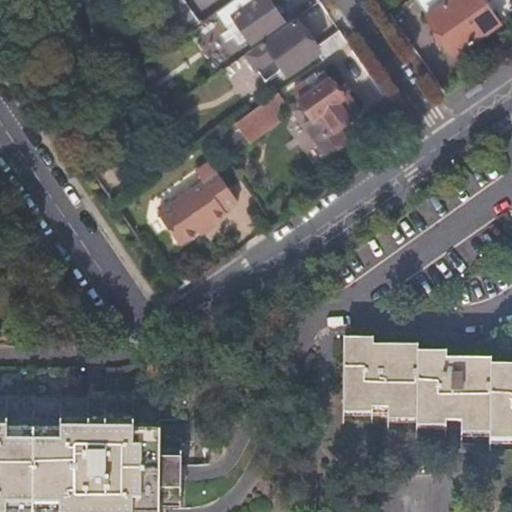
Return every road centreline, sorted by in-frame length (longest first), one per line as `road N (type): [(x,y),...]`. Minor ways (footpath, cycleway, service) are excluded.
road 1 (residential): [(0,112),(135,313),(166,321),(200,310),(442,143)]
road 2 (residential): [(344,0),(442,143)]
